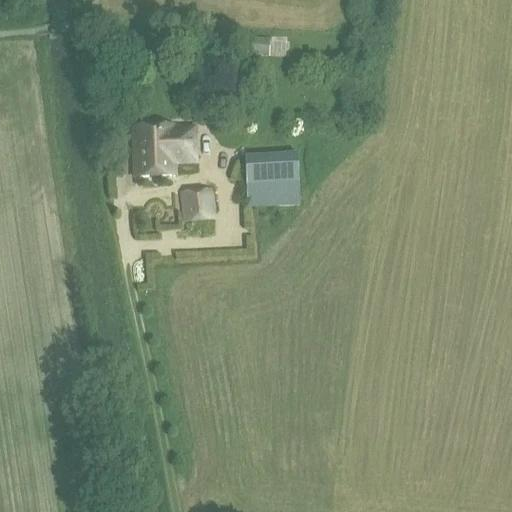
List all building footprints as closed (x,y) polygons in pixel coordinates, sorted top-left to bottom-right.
[(345,33),(288,32),(288,56),(345,57),(345,33)] [(247,48),(247,57),(268,58),(269,49),(269,40),(248,39),(247,48)] [(192,75),(183,69),(174,80),(183,87),(192,75)] [(111,81),(122,116),(148,108),(138,73),(111,81)] [(134,179),(175,177),(174,160),(195,159),(194,129),(173,131),(173,127),(132,129),(134,179)] [(300,207),(297,155),(244,158),(247,209),(300,207)] [(180,194),(183,224),(216,222),(213,190),(180,194)]
